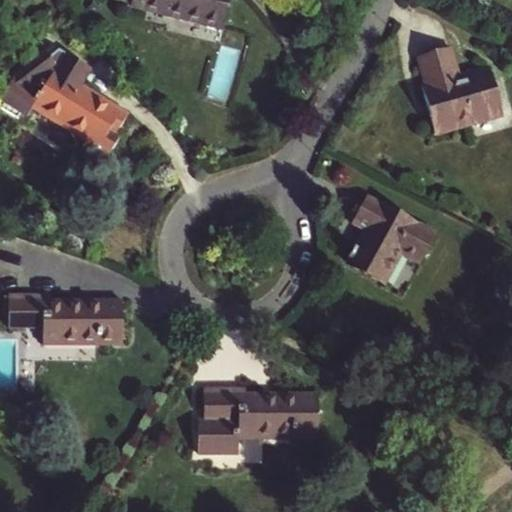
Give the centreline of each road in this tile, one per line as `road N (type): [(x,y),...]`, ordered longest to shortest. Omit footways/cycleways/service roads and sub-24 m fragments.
road 1 (residential): [(291,164),(192,202),(178,216),(170,249),(186,293),(233,314),(274,304),(297,262)]
road 2 (residential): [(384,0),(291,164)]
